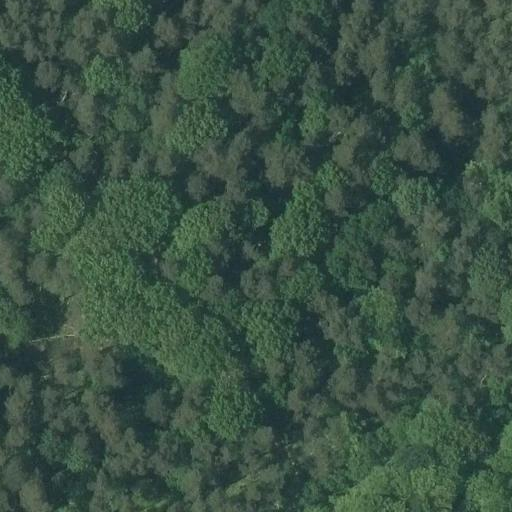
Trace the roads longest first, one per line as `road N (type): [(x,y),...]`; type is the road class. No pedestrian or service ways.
road 1 (track): [(511,171),(172,325)]
road 2 (track): [(0,89),(115,261),(172,325)]
road 3 (track): [(297,511),(287,461),(254,410),(172,325)]
